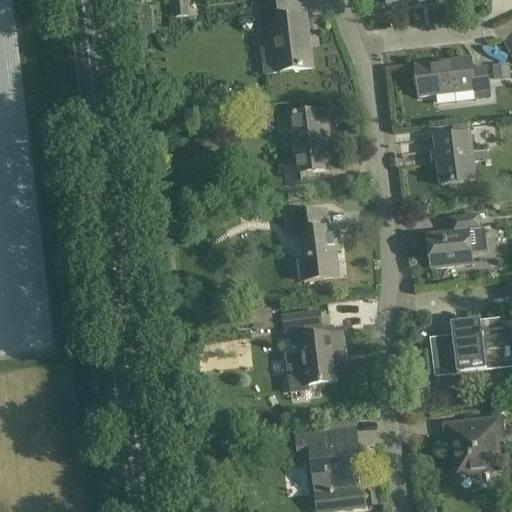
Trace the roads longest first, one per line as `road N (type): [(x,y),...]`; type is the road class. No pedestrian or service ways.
road 1 (secondary): [(145,511),(82,0)]
road 2 (residential): [(390,311),(395,255),(387,145),(358,45)]
road 3 (residential): [(399,511),(386,363),(390,311)]
road 4 (residential): [(390,311),(511,296)]
